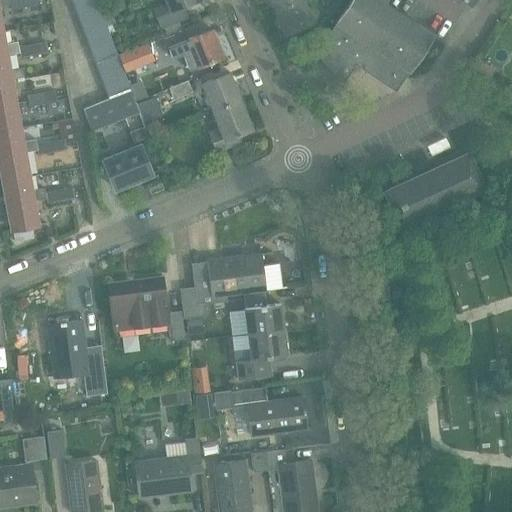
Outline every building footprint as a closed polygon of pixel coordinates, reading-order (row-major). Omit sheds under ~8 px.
[(38,0),(34,0),(11,4),(12,8),(39,3),(38,0)] [(85,0),(73,5),(77,16),(100,8),(97,0),(85,0)] [(166,0),(168,3),(154,8),(162,29),(184,19),(180,8),(199,0),(166,0)] [(305,15),(300,0),(273,0),(280,22),(305,15)] [(348,83),(349,83),(345,80),(356,64),(396,91),(407,75),(432,37),(385,5),(388,0),(352,0),(324,43),(316,49),(325,62),(336,74),(348,83)] [(82,28),(104,20),(100,8),(77,16),(82,28)] [(110,12),(103,15),(107,26),(115,23),(110,12)] [(86,40),(109,31),(104,20),(82,28),(86,40)] [(188,39),(168,47),(171,54),(173,58),(183,54),(189,71),(199,67),(224,57),(213,29),(188,39)] [(86,40),(90,51),(113,43),(109,31),(86,40)] [(0,32),(0,56),(8,55),(20,53),(47,48),(46,42),(18,47),(18,42),(6,44),(4,32),(0,32)] [(90,51),(95,63),(118,55),(113,43),(90,51)] [(148,44),(118,55),(122,66),(124,72),(155,60),(148,44)] [(47,48),(20,53),(20,57),(48,52),(47,48)] [(0,56),(0,81),(12,78),(24,76),(22,67),(10,69),(8,55),(0,56)] [(99,75),(122,66),(118,55),(95,63),(99,75)] [(482,63),(477,71),(489,77),(493,69),(482,63)] [(99,75),(103,86),(126,78),(124,72),(122,66),(99,75)] [(202,83),(212,109),(240,98),(230,72),(202,83)] [(0,81),(0,106),(17,104),(12,78),(0,81)] [(103,86),(108,98),(131,89),(126,78),(103,86)] [(168,88),(173,100),(192,92),(187,81),(168,88)] [(131,89),(108,98),(83,107),(92,131),(140,113),(131,89)] [(27,96),(28,101),(56,96),(55,91),(27,96)] [(29,107),(57,101),(56,96),(28,101),(29,107)] [(160,115),(152,97),(136,103),(144,122),(160,115)] [(240,98),(212,109),(220,129),(209,133),(217,151),(227,147),(240,142),(237,135),(252,129),(240,98)] [(0,106),(0,133),(22,129),(17,104),(0,106)] [(22,129),(0,133),(0,157),(26,153),(26,151),(37,149),(36,144),(35,138),(23,140),(22,129)] [(445,137),(426,146),(430,156),(449,147),(445,137)] [(36,144),(37,149),(64,145),(63,139),(36,144)] [(64,145),(37,149),(38,155),(65,150),(64,145)] [(104,159),(116,189),(142,179),(153,174),(141,145),(104,159)] [(386,190),(402,226),(485,188),(469,152),(407,180),(386,190)] [(0,157),(0,164),(3,181),(30,177),(26,153),(0,157)] [(3,181),(8,207),(35,201),(47,198),(74,193),(73,188),(46,193),(45,189),(33,191),(30,177),(3,181)] [(74,193),(47,198),(47,203),(70,199),(75,198),(74,193)] [(35,201),(8,207),(12,230),(39,226),(35,201)] [(225,296),(244,293),(264,291),(266,291),(262,255),(208,261),(209,271),(193,273),(194,288),(180,290),(183,317),(200,315),(204,311),(203,303),(226,300),(225,296)] [(109,284),(115,329),(167,323),(169,339),(183,337),(180,310),(166,312),(162,278),(109,284)] [(244,309),(248,334),(284,329),(280,304),(266,306),(264,291),(244,293),(246,309),(244,309)] [(185,321),(187,337),(199,335),(197,319),(185,321)] [(48,325),(55,378),(84,374),(87,396),(107,393),(104,367),(88,369),(82,320),(48,325)] [(284,329),(248,334),(249,349),(236,351),(237,362),(236,362),(238,380),(271,376),(269,358),(287,355),(284,329)] [(197,342),(187,343),(188,352),(198,360),(206,349),(197,342)] [(0,386),(2,399),(5,423),(17,421),(11,379),(0,380),(0,386)] [(208,385),(192,387),(193,394),(209,392),(208,385)] [(230,392),(232,409),(247,407),(251,436),(307,429),(303,398),(262,403),(260,388),(230,392)] [(187,391),(179,392),(181,405),(189,404),(187,391)] [(210,393),(194,395),(197,418),(213,416),(210,393)] [(47,431),(50,458),(65,456),(61,429),(47,431)] [(22,439),(25,461),(46,459),(43,437),(22,439)] [(134,462),(139,497),(160,495),(159,493),(192,489),(190,473),(202,471),(201,460),(198,439),(185,441),(187,455),(134,462)] [(314,511),(312,491),(315,490),(311,461),(294,463),(292,449),(251,454),(254,473),(279,469),(284,511),(314,511)] [(213,464),(219,511),(240,511),(251,511),(245,460),(213,464)] [(66,465),(72,511),(88,511),(102,510),(96,461),(66,465)] [(0,469),(0,507),(36,503),(32,475),(27,475),(26,466),(20,467),(0,469)]
